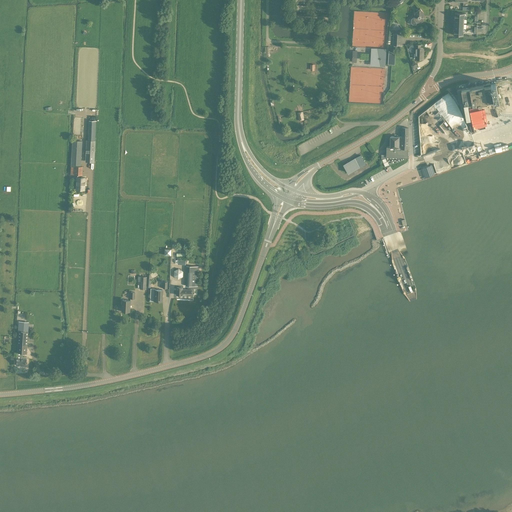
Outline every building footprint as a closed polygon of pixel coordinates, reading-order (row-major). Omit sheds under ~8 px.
[(413,17),(411,19),(411,23),(412,25),(416,25),(416,23),(420,23),(424,20),(424,18),(423,17),(422,17),(423,11),(420,8),(415,12),(416,13),(414,15),(414,16),(413,17)] [(423,59),(423,54),(423,52),(423,53),(423,48),(420,48),(420,45),(414,45),(414,48),(416,49),(416,59),(423,59)] [(385,65),(386,49),(377,49),(377,51),(373,50),(375,65),(379,65),(385,65)] [(455,95),(456,100),(459,99),(459,104),(463,104),(466,118),(485,115),(483,102),(486,102),(498,100),(495,83),(490,84),(485,84),(468,87),(468,83),(456,85),(456,86),(457,92),(458,95),(455,95)] [(87,140),(86,162),(94,162),(95,141),(96,121),(89,120),(89,140),(87,140)] [(387,147),(387,157),(407,157),(408,128),(402,127),(402,130),(396,130),(396,136),(390,136),(390,147),(387,147)] [(73,141),(71,166),(75,166),(75,174),(77,174),(81,175),(82,175),(82,166),(80,166),(82,141),(73,141)] [(361,155),(344,165),(348,173),(348,172),(365,163),(363,160),(361,155)] [(423,167),(421,168),(424,175),(425,178),(435,174),(433,169),(433,168),(429,169),(428,166),(423,167)] [(74,181),(74,185),(76,186),(76,189),(84,190),(85,177),(81,177),(81,175),(77,174),(77,177),(77,181),(74,181)] [(178,268),(174,271),(174,276),(178,279),(183,276),(183,271),(178,268)] [(187,270),(186,285),(195,286),(198,286),(199,270),(187,270)] [(137,284),(140,284),(140,289),(146,289),(147,276),(138,276),(137,284)] [(183,295),(192,295),(192,289),(183,289),(183,287),(177,287),(177,295),(183,295)] [(163,301),(163,290),(155,289),(154,301),(163,301)] [(130,312),(131,300),(122,300),(122,311),(130,312)] [(27,353),(28,332),(29,332),(29,327),(28,327),(28,325),(27,325),(27,322),(24,321),(24,320),(21,320),(21,321),(18,321),(17,331),(19,331),(17,358),(17,365),(26,366),(27,357),(23,357),(23,354),(25,354),(25,353),(27,353)]
